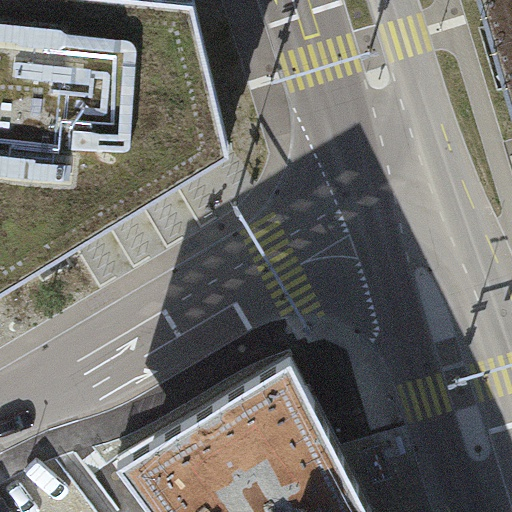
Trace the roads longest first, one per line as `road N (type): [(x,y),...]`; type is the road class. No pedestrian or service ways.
road 1 (primary): [(503,511),(407,203)]
road 2 (primary): [(328,0),(407,203)]
road 3 (primary): [(407,203),(398,39),(386,0)]
